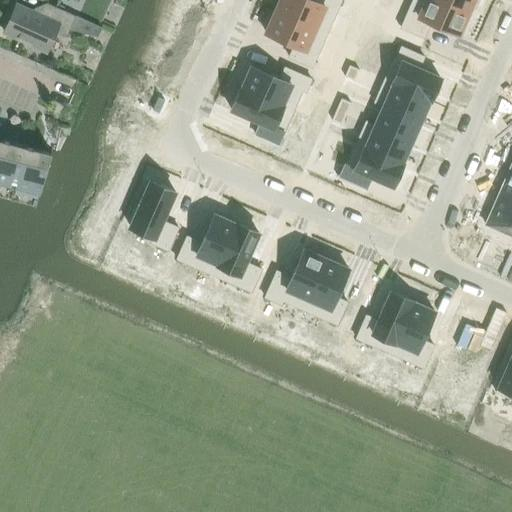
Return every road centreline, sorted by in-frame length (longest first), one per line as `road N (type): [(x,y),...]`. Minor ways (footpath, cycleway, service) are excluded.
road 1 (residential): [(174,141),(417,249)]
road 2 (residential): [(417,249),(511,37)]
road 3 (residential): [(47,428),(235,511)]
road 4 (residential): [(237,0),(174,141)]
